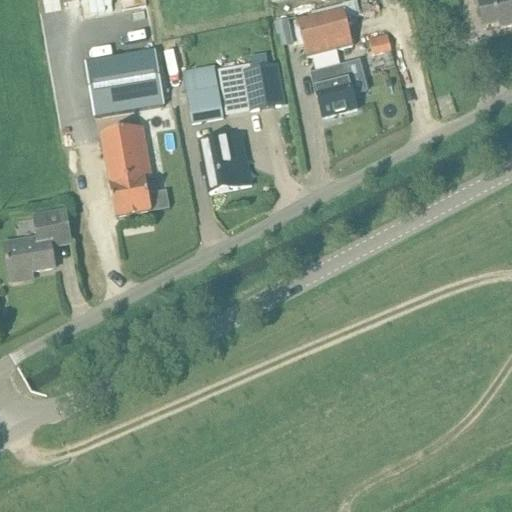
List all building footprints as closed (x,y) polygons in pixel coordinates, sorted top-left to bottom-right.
[(118,0),(121,12),(147,6),(145,0),(118,0)] [(485,0),(473,0),(475,6),(479,6),(483,29),(499,26),(500,30),(511,27),(511,0),(502,0),(486,3),(485,0)] [(297,23),(306,60),(337,53),(340,65),(356,61),(344,11),(297,23)] [(288,21),(274,24),(277,38),(279,37),(282,49),(294,47),(288,21)] [(391,54),(386,37),(367,42),(372,59),(391,54)] [(252,59),(255,71),(243,74),(251,113),(283,106),(276,67),(266,69),(264,57),(252,59)] [(91,70),(86,71),(94,120),(163,108),(155,59),(118,65),(106,67),(99,68),(91,70)] [(214,69),(182,76),(192,126),(224,120),(214,69)] [(325,75),(312,79),(315,91),(318,101),(323,121),(357,112),(353,98),(352,92),(347,74),(346,69),(335,72),(325,75)] [(101,138),(116,221),(152,214),(146,182),(152,181),(142,130),(101,138)] [(210,196),(252,188),(241,136),(200,144),(204,167),(199,167),(202,180),(206,179),(210,196)] [(71,246),(67,226),(65,213),(35,218),(39,239),(4,245),(9,279),(11,286),(33,282),(32,275),(55,271),(51,250),(71,246)]
